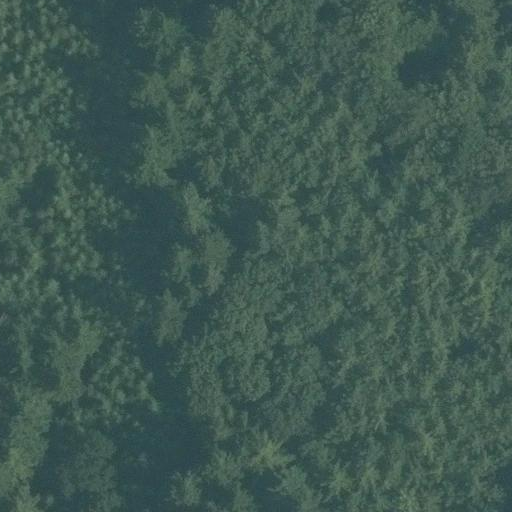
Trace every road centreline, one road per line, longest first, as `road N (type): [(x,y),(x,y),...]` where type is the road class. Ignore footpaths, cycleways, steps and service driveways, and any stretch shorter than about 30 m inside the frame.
road 1 (track): [(511,227),(211,0)]
road 2 (unclassified): [(511,190),(261,0)]
